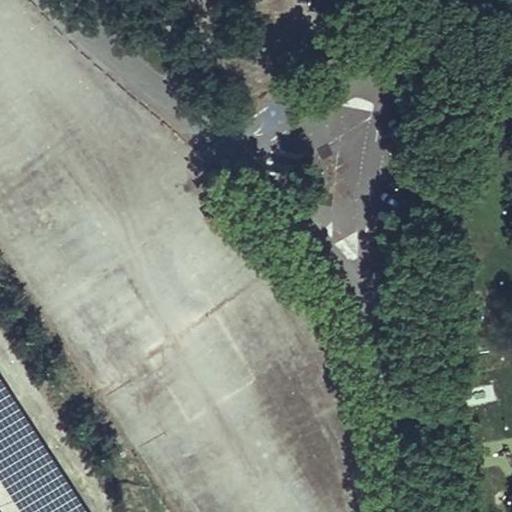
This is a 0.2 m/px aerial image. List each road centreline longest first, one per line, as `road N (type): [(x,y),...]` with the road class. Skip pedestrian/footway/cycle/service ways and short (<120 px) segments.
road 1 (residential): [(51,0),(68,23),(241,150)]
road 2 (residential): [(366,300),(380,112),(373,71)]
road 3 (residential): [(366,300),(408,511)]
road 4 (residential): [(241,150),(366,300)]
road 5 (residential): [(373,71),(241,150)]
